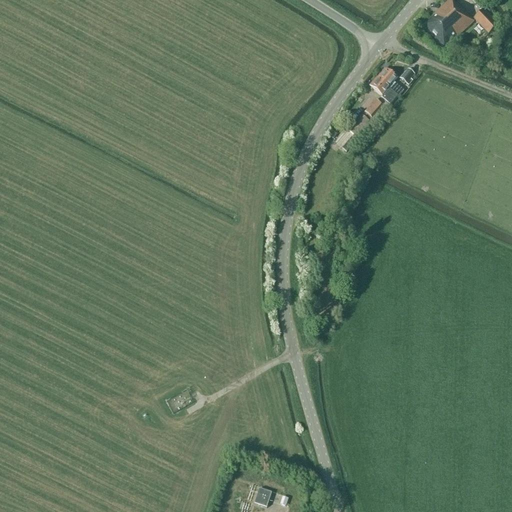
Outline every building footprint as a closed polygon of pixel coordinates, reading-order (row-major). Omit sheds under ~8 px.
[(455,38),(456,39),(474,23),(457,6),(456,7),(450,0),(433,16),(433,17),(423,27),(443,49),(455,38)] [(474,20),(488,35),(497,26),(483,11),(474,20)] [(393,83),(397,79),(385,69),(377,78),(389,89),(388,90),(397,97),(398,98),(403,92),(393,83)] [(412,82),(410,80),(414,75),(407,70),(399,79),(408,86),(412,82)] [(385,111),(390,107),(389,106),(397,97),(388,90),(389,89),(377,78),(369,87),(382,98),(377,104),(374,101),(364,114),(359,119),(348,131),(358,140),(373,123),(378,117),(376,115),(382,108),(385,111)] [(351,139),(342,150),(346,154),(356,142),(351,139)] [(173,411),(195,402),(189,388),(167,397),(173,411)] [(271,494),(258,490),(254,505),(266,510),(271,494)]
